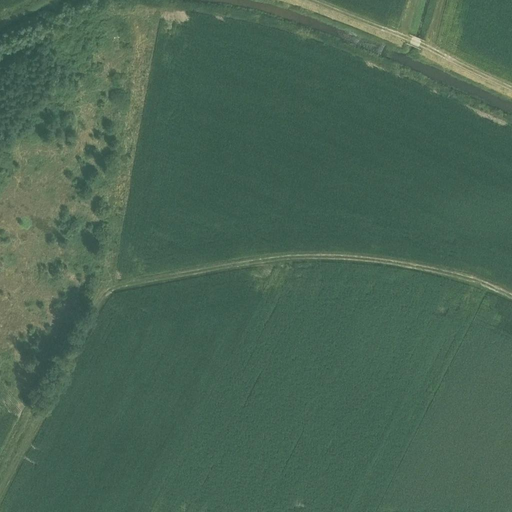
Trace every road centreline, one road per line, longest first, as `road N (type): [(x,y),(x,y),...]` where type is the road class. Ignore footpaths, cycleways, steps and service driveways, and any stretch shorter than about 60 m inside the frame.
road 1 (track): [(511,299),(382,257),(252,262),(127,289),(54,395),(0,498)]
road 2 (track): [(115,301),(140,197),(168,8)]
road 3 (track): [(511,87),(309,0)]
